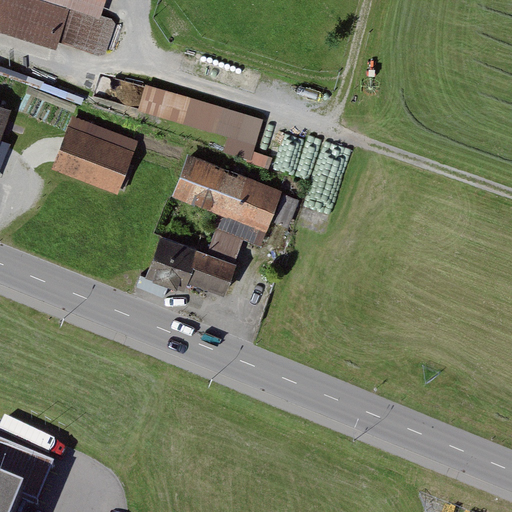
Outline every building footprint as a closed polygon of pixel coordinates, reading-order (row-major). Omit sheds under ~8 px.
[(0,0),(0,29),(90,58),(107,0),(0,0)] [(256,160),(265,113),(146,90),(141,116),(230,133),(226,154),(256,160)] [(0,150),(16,102),(0,96),(0,150)] [(51,168),(119,193),(135,151),(67,126),(51,168)] [(170,193),(269,232),(286,189),(186,151),(170,193)] [(149,270),(218,296),(231,260),(162,235),(149,270)] [(0,511),(32,511),(37,502),(0,486),(0,511)]
